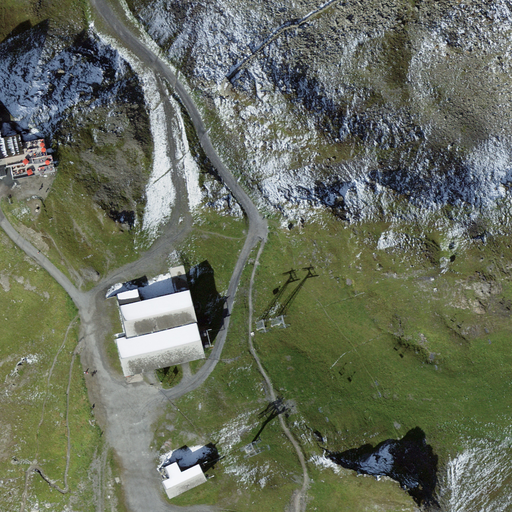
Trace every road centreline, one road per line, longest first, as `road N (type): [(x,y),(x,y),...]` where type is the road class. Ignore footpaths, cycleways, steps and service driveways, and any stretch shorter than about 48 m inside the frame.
road 1 (track): [(256,231),(170,80),(103,20),(98,0)]
road 2 (track): [(127,407),(193,385),(213,364),(256,231)]
road 3 (track): [(0,216),(74,294),(92,338)]
